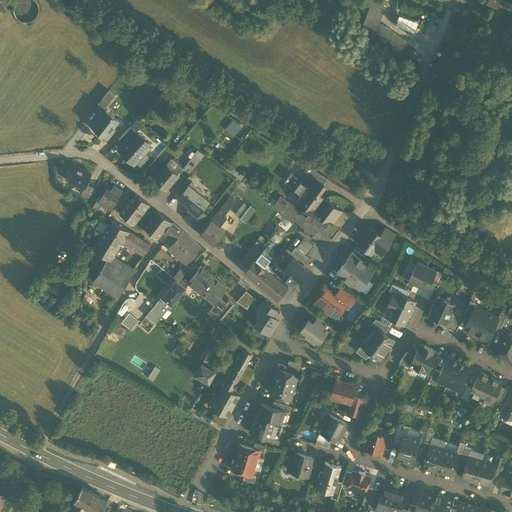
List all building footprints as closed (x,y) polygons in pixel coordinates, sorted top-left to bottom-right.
[(32,0),(18,0),(14,5),(13,11),(15,18),(20,22),(26,23),(33,21),(37,16),(38,10),(36,3),(32,0)] [(498,2),(511,8),(511,0),(487,0),(486,3),(496,8),(498,2)] [(364,24),(374,32),(376,27),(384,6),(372,2),(364,24)] [(397,15),(394,25),(414,31),(417,21),(397,15)] [(413,52),(376,27),(374,32),(411,56),(413,52)] [(98,105),(104,110),(105,109),(115,96),(108,91),(102,100),(98,105)] [(91,126),(105,138),(119,120),(105,109),(104,110),(106,112),(102,118),(99,116),(91,126)] [(225,127),(233,133),(240,124),(231,118),(225,127)] [(119,139),(124,144),(136,130),(131,126),(119,139)] [(124,144),(119,149),(134,163),(152,144),(136,130),(124,144)] [(181,167),(189,173),(197,163),(189,157),(181,167)] [(154,179),(167,189),(179,174),(166,164),(154,179)] [(79,183),(86,186),(87,183),(88,180),(91,174),(81,169),(75,166),(69,180),(78,184),(79,183)] [(311,174),(323,183),(327,178),(312,168),(307,175),(309,177),(311,174)] [(284,181),(301,194),(307,185),(304,183),(303,182),(303,183),(291,173),(284,181)] [(309,177),(306,180),(309,182),(307,185),(318,193),(324,184),(323,183),(311,174),(309,177)] [(190,182),(189,184),(199,192),(201,190),(190,182)] [(95,186),(87,183),(86,186),(82,194),(90,197),(95,186)] [(179,196),(190,205),(192,207),(191,209),(197,214),(200,209),(208,200),(199,192),(189,184),(179,196)] [(320,206),(324,200),(317,195),(318,193),(307,185),(301,194),(297,199),(306,206),(311,199),(320,206)] [(102,202),(112,208),(122,191),(114,186),(110,192),(106,189),(102,196),(105,198),(102,202)] [(120,213),(132,223),(148,203),(135,193),(120,213)] [(230,196),(212,220),(220,227),(226,217),(224,215),(235,200),(230,196)] [(324,200),(320,206),(331,215),(330,217),(333,219),(332,219),(333,220),(333,219),(340,210),(341,209),(340,209),(326,198),(325,198),(325,199),(324,200)] [(321,228),(330,217),(331,215),(320,206),(311,199),(306,206),(301,213),(309,219),(312,222),(311,224),(311,225),(312,224),(319,230),(321,228)] [(291,222),(295,217),(283,208),(284,207),(276,201),(272,207),(280,213),(291,222)] [(288,202),(284,207),(283,208),(295,217),(300,212),(288,202)] [(247,209),(240,218),(245,222),(255,208),(251,204),(247,209)] [(235,214),(240,218),(247,209),(242,205),(235,214)] [(197,214),(191,209),(184,218),(196,228),(207,215),(200,209),(197,214)] [(144,227),(158,238),(171,221),(157,210),(144,227)] [(224,231),(220,227),(212,220),(211,219),(199,233),(213,245),(224,231)] [(107,258),(110,260),(111,258),(113,255),(123,239),(129,230),(112,220),(93,249),(107,258)] [(164,232),(174,240),(182,230),(172,222),(164,232)] [(380,235),(389,242),(395,234),(386,227),(380,235)] [(358,244),(371,254),(377,245),(384,251),(390,243),(389,242),(380,235),(370,228),(358,244)] [(130,243),(135,234),(129,230),(123,239),(130,243)] [(168,249),(186,263),(200,247),(192,239),(193,238),(182,230),(174,240),(168,249)] [(130,243),(145,252),(150,244),(135,234),(130,243)] [(297,247),(306,255),(313,246),(304,238),(297,247)] [(248,251),(256,258),(263,249),(264,249),(267,246),(264,243),(257,240),(248,251)] [(291,252),(305,264),(310,258),(306,255),(297,247),(295,247),(291,252)] [(86,260),(100,269),(107,258),(93,249),(86,260)] [(255,259),(264,267),(267,264),(271,259),(265,254),(266,252),(267,252),(264,249),(263,249),(256,258),(255,259)] [(351,254),(362,262),(366,257),(354,249),(351,254)] [(337,273),(359,290),(373,270),(362,262),(351,254),(337,273)] [(111,258),(133,272),(135,268),(113,255),(111,258)] [(110,260),(107,258),(100,269),(93,280),(118,296),(127,282),(133,272),(111,258),(110,260)] [(290,285),(295,279),(304,268),(293,258),(284,268),(276,261),(271,267),(270,268),(271,269),(290,285)] [(244,271),(259,284),(269,271),(264,267),(255,259),(254,259),(244,271)] [(409,280),(427,289),(431,281),(435,272),(417,263),(409,280)] [(183,275),(189,280),(198,269),(192,265),(183,275)] [(187,283),(201,294),(214,277),(201,266),(198,269),(189,280),(187,283)] [(308,271),(304,268),(295,279),(299,282),(308,271)] [(288,287),(269,271),(259,284),(277,299),(288,287)] [(436,271),(435,272),(431,281),(436,284),(441,273),(436,271)] [(178,281),(184,286),(187,283),(189,280),(183,275),(178,281)] [(227,287),(214,277),(201,294),(213,303),(213,304),(219,297),(227,287)] [(162,296),(172,304),(186,287),(184,286),(178,281),(176,279),(162,296)] [(400,294),(406,297),(409,290),(393,283),(389,290),(393,292),(394,292),(400,295),(400,294)] [(345,305),(348,307),(356,297),(341,286),(336,294),(347,302),(345,305)] [(315,302),(334,316),(340,309),(341,310),(345,305),(347,302),(336,294),(327,288),(323,294),(322,293),(315,302)] [(246,291),(236,301),(246,308),(253,297),(246,291)] [(392,318),(404,324),(415,301),(406,297),(400,294),(400,295),(394,292),(393,292),(386,307),(391,309),(395,311),(392,318)] [(428,315),(435,319),(446,324),(452,313),(456,304),(437,295),(428,315)] [(146,316),(156,324),(165,312),(172,304),(162,296),(156,304),(146,316)] [(210,315),(219,322),(220,320),(234,304),(228,299),(225,302),(219,297),(213,304),(213,303),(211,306),(215,309),(210,315)] [(464,314),(469,317),(474,306),(475,306),(476,303),(471,300),(464,314)] [(256,315),(259,318),(260,318),(270,306),(263,301),(257,310),(259,311),(256,315)] [(276,310),(270,306),(260,318),(259,318),(254,325),(269,335),(279,320),(276,319),(279,314),(275,311),(276,310)] [(469,317),(464,328),(476,333),(486,312),(475,306),(474,306),(469,317)] [(387,316),(392,318),(395,311),(391,309),(387,316)] [(486,312),(476,333),(487,339),(493,328),(498,317),(497,317),(486,312)] [(132,330),(139,321),(129,313),(122,323),(132,330)] [(445,326),(456,331),(462,318),(452,313),(446,324),(445,326)] [(498,331),(505,316),(499,314),(497,317),(498,317),(493,328),(498,331)] [(313,323),(322,330),(327,323),(318,316),(313,323)] [(511,319),(505,316),(498,331),(497,333),(502,335),(506,328),(511,319)] [(376,326),(385,332),(390,326),(375,318),(372,323),(376,326)] [(300,330),(307,334),(316,341),(319,343),(326,333),(322,330),(313,323),(308,320),(300,330)] [(376,326),(369,335),(387,349),(395,339),(385,332),(376,326)] [(494,353),(511,362),(511,361),(511,330),(506,328),(502,335),(494,353)] [(314,343),(316,341),(307,334),(305,337),(314,343)] [(387,349),(369,335),(362,344),(362,345),(371,352),(380,359),(387,349)] [(241,348),(251,353),(254,348),(239,340),(236,346),(241,349),(241,348)] [(222,350),(227,354),(232,345),(226,342),(222,350)] [(356,351),(366,359),(371,352),(362,345),(362,344),(361,344),(356,351)] [(414,356),(410,364),(427,371),(434,355),(436,352),(432,350),(432,349),(424,345),(424,346),(420,344),(414,356)] [(205,347),(199,358),(201,359),(207,362),(213,351),(209,349),(205,347)] [(241,349),(232,366),(250,376),(254,370),(245,365),(252,354),(251,353),(241,348),(241,349)] [(399,362),(409,366),(410,364),(414,356),(406,352),(399,362)] [(432,374),(435,369),(440,358),(434,355),(427,371),(432,374)] [(447,385),(458,362),(447,356),(440,371),(436,380),(447,385)] [(286,371),(297,375),(300,364),(289,361),(286,371)] [(469,367),(458,362),(447,385),(457,390),(458,390),(462,382),(469,367)] [(194,375),(209,383),(216,370),(201,363),(194,375)] [(154,364),(146,376),(152,380),(160,369),(154,364)] [(409,366),(417,370),(425,374),(427,371),(410,364),(409,366)] [(250,376),(232,366),(223,380),(234,386),(239,377),(247,382),(250,376)] [(271,394),(290,399),(297,375),(286,371),(278,369),(271,394)] [(440,371),(435,369),(432,374),(428,381),(434,384),(436,380),(440,371)] [(470,394),(480,399),(490,377),(479,372),(472,388),(469,394),(470,394)] [(501,382),(490,377),(480,399),(491,404),(493,398),(499,386),(501,382)] [(221,386),(231,391),(234,386),(223,380),(221,386)] [(202,390),(204,384),(198,381),(195,386),(202,390)] [(332,398),(350,403),(355,387),(337,382),(332,398)] [(461,397),(461,396),(466,386),(467,384),(462,382),(458,390),(457,390),(455,394),(461,397)] [(216,410),(228,416),(239,396),(231,391),(221,386),(210,406),(216,410)] [(472,388),(466,386),(461,396),(467,399),(470,394),(469,394),(472,388)] [(493,398),(499,401),(505,388),(499,386),(493,398)] [(511,418),(511,387),(500,412),(511,418)] [(348,414),(357,416),(362,399),(354,397),(348,414)] [(285,411),(289,412),(291,406),(274,401),(272,407),(286,411),(285,411)] [(261,403),(257,415),(279,421),(282,422),(285,411),(286,411),(272,407),(261,403)] [(211,420),(222,426),(228,416),(216,410),(211,420)] [(279,421),(257,415),(255,414),(249,432),(262,436),(273,440),(274,439),(279,421)] [(321,432),(338,441),(347,424),(330,415),(321,432)] [(384,434),(386,428),(371,424),(369,431),(384,434)] [(383,448),(390,450),(395,433),(388,431),(386,437),(383,448)] [(364,449),(381,454),(383,448),(386,437),(369,432),(364,449)] [(260,442),(277,447),(279,441),(274,439),(273,440),(262,436),(260,442)] [(404,461),(411,463),(413,459),(418,442),(419,438),(411,436),(411,438),(400,438),(400,446),(397,455),(405,457),(404,461)] [(316,444),(328,447),(330,442),(318,438),(316,444)] [(424,441),(423,444),(419,458),(425,460),(429,444),(431,445),(432,443),(424,441)] [(260,450),(263,451),(265,446),(254,442),(252,448),(260,450)] [(419,458),(423,444),(418,442),(413,459),(418,461),(419,458)] [(239,444),(235,457),(256,463),(260,450),(252,448),(239,444)] [(436,470),(443,448),(431,445),(429,444),(425,460),(423,467),(436,470)] [(459,463),(465,465),(468,455),(470,448),(464,446),(463,452),(459,463)] [(455,452),(443,448),(436,470),(450,474),(452,468),(456,452),(455,452)] [(452,468),(457,469),(459,463),(463,452),(455,450),(455,452),(456,452),(452,468)] [(297,453),(294,462),(291,470),(291,471),(292,471),(306,475),(309,465),(311,457),(297,453)] [(461,478),(475,482),(481,459),(468,455),(465,465),(461,478)] [(492,473),(498,475),(503,458),(497,456),(495,463),(492,473)] [(256,463),(235,457),(232,470),(244,474),(252,476),(256,463)] [(481,459),(475,482),(488,486),(492,473),(495,463),(481,459)] [(332,493),(333,493),(336,481),(341,466),(325,462),(322,472),(320,471),(318,478),(320,479),(317,489),(332,493)] [(306,475),(312,476),(315,467),(309,465),(306,475)] [(500,489),(511,493),(511,467),(509,467),(506,477),(504,476),(500,489)] [(304,481),(306,475),(292,471),(290,477),(304,481)] [(342,482),(348,484),(351,473),(346,471),(342,482)] [(365,493),(367,487),(370,476),(364,475),(365,473),(358,471),(358,473),(352,471),(351,473),(348,484),(347,488),(365,493)] [(243,479),(254,483),(255,477),(252,476),(244,474),(243,479)] [(7,496),(16,501),(23,489),(5,478),(0,487),(0,490),(7,495),(7,496)] [(331,498),(337,500),(342,482),(336,481),(333,493),(332,493),(331,498)] [(95,511),(100,511),(107,500),(82,487),(74,501),(89,509),(95,511)] [(368,503),(372,492),(373,489),(367,487),(365,493),(362,504),(368,506),(368,503)] [(387,511),(393,491),(381,488),(379,494),(376,506),(375,508),(387,511)] [(428,511),(434,494),(421,490),(416,506),(413,511),(428,511)] [(393,491),(387,511),(389,511),(399,511),(405,495),(393,491)] [(379,494),(372,492),(368,503),(376,506),(379,494)] [(434,494),(428,511),(442,511),(447,498),(434,494)] [(68,511),(87,511),(89,509),(74,501),(68,511)] [(476,511),(478,507),(459,501),(456,510),(455,511),(476,511)]
